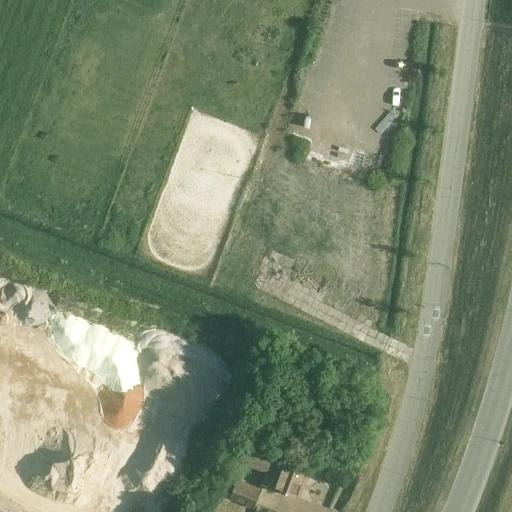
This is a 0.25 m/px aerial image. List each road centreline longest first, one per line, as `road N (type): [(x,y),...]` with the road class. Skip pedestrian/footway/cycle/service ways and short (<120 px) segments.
road 1 (residential): [(374,511),(428,341),(475,0)]
road 2 (tertiary): [(456,511),(511,306)]
